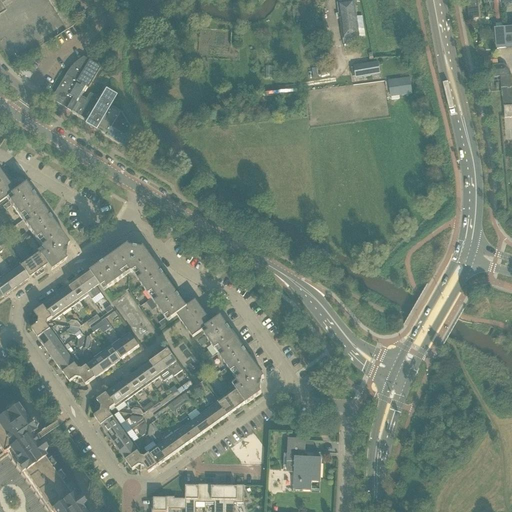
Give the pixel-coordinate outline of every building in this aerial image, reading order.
[(46,0),(66,31),(76,24),(61,0),(46,0)] [(362,17),(356,17),(353,0),(345,0),(345,2),(337,3),(343,45),(360,42),(359,38),(365,37),(362,17)] [(466,0),(468,19),(478,18),(476,0),(466,0)] [(511,47),(511,27),(503,28),(505,48),(511,47)] [(505,48),(503,28),(494,29),(496,49),(505,48)] [(485,65),(498,63),(498,56),(484,57),(485,65)] [(66,73),(65,75),(51,99),(71,112),(81,97),(86,88),(87,89),(100,68),(83,57),(79,60),(74,64),(70,68),(66,73)] [(378,63),(354,67),(356,77),(379,73),(378,63)] [(503,64),(497,65),(492,66),(493,78),(500,77),(509,76),(508,68),(503,64)] [(21,68),(18,73),(29,79),(32,75),(21,68)] [(410,79),(389,82),(391,97),(412,94),(410,79)] [(80,98),(81,97),(71,112),(87,121),(85,124),(90,127),(91,126),(96,129),(97,127),(98,128),(98,129),(105,134),(106,132),(107,133),(105,135),(129,149),(131,141),(133,142),(132,143),(133,143),(133,141),(134,140),(134,138),(134,137),(134,135),(133,134),(133,133),(132,132),(122,113),(110,106),(115,98),(104,91),(99,99),(89,93),(85,101),(80,98)] [(8,184),(6,181),(0,185),(0,202),(6,199),(22,221),(41,207),(35,198),(37,197),(33,191),(31,193),(25,184),(14,192),(8,184)] [(47,216),(41,207),(22,221),(38,243),(57,229),(51,221),(54,219),(50,214),(47,216)] [(57,229),(38,243),(41,247),(40,249),(36,252),(46,266),(50,271),(66,260),(64,258),(66,246),(68,245),(57,229)] [(128,245),(113,256),(127,275),(130,273),(132,273),(135,277),(155,263),(144,248),(142,249),(130,247),(128,245)] [(36,252),(28,258),(38,272),(46,266),(36,252)] [(127,275),(113,256),(105,261),(103,259),(97,264),(98,266),(90,272),(91,273),(99,285),(104,292),(127,275)] [(28,258),(22,262),(19,264),(29,278),(38,272),(28,258)] [(155,263),(135,277),(151,299),(171,285),(165,277),(167,276),(163,269),(160,271),(155,263)] [(29,278),(19,264),(10,271),(20,285),(29,278)] [(20,285),(10,271),(1,277),(11,291),(20,285)] [(91,273),(79,282),(89,296),(98,289),(96,287),(99,285),(91,273)] [(1,277),(0,277),(0,294),(2,297),(11,291),(1,277)] [(89,296),(79,282),(70,288),(80,302),(89,296)] [(176,293),(171,285),(151,299),(165,319),(168,322),(177,316),(184,327),(204,313),(196,301),(186,307),(181,300),(184,298),(179,292),(176,293)] [(80,302),(70,288),(61,294),(71,308),(80,302)] [(71,308),(61,294),(52,301),(62,315),(71,308)] [(62,315),(52,301),(43,307),(52,319),(51,319),(53,321),(62,315)] [(52,319),(43,307),(34,313),(39,320),(38,322),(47,324),(48,322),(51,319),(52,319)] [(204,313),(184,327),(193,338),(202,332),(218,354),(237,340),(231,332),(234,330),(229,324),(226,325),(221,317),(211,324),(204,313)] [(165,319),(159,323),(161,327),(168,322),(165,319)] [(47,324),(38,322),(38,325),(31,329),(38,339),(50,330),(50,329),(47,325),(47,324)] [(52,328),(50,329),(50,330),(38,339),(44,347),(58,337),(52,328)] [(120,340),(130,354),(139,347),(129,333),(120,340)] [(58,337),(44,347),(51,356),(65,346),(58,337)] [(203,338),(198,342),(201,347),(208,343),(204,337),(203,338)] [(120,340),(111,346),(121,360),(130,354),(120,340)] [(243,348),(237,340),(218,354),(234,377),(253,363),(247,355),(250,353),(245,346),(243,348)] [(71,355),(65,346),(51,356),(57,365),(71,355)] [(121,360),(111,346),(102,352),(113,366),(121,360)] [(168,350),(159,357),(169,371),(172,376),(173,377),(182,371),(168,350)] [(113,366),(102,352),(94,359),(104,373),(113,366)] [(78,364),(71,355),(57,365),(63,374),(75,365),(76,366),(78,364)] [(159,357),(150,363),(160,377),(163,382),(172,376),(169,371),(159,357)] [(104,373),(94,359),(84,365),(86,367),(95,379),(104,373)] [(150,363),(141,369),(151,383),(160,377),(150,363)] [(253,363),(234,377),(236,380),(236,382),(232,385),(235,390),(245,404),(246,405),(261,393),(260,391),(262,379),(264,378),(253,363)] [(75,365),(63,374),(70,383),(76,378),(79,379),(80,370),(78,369),(76,366),(75,365)] [(82,370),(80,370),(79,379),(81,379),(86,386),(95,379),(86,367),(82,370)] [(151,383),(141,369),(132,376),(142,390),(151,383)] [(132,376),(124,382),(134,396),(142,390),(132,376)] [(124,382),(115,388),(125,402),(134,396),(124,382)] [(125,402),(115,388),(106,395),(114,407),(115,409),(125,402)] [(235,390),(232,392),(227,396),(237,410),(245,404),(235,390)] [(186,394),(182,397),(177,400),(179,404),(184,400),(188,402),(190,400),(188,398),(186,394)] [(114,407),(106,395),(97,401),(101,407),(101,410),(110,411),(110,410),(114,407)] [(227,396),(218,402),(228,416),(237,410),(227,396)] [(177,400),(171,404),(168,407),(172,413),(174,412),(174,408),(179,404),(177,400)] [(228,416),(218,402),(209,409),(219,423),(228,416)] [(80,511),(79,510),(83,507),(78,501),(74,504),(69,496),(73,493),(68,486),(64,489),(59,483),(63,480),(59,473),(55,476),(50,470),(54,467),(49,460),(45,463),(41,456),(45,453),(42,450),(40,447),(36,450),(28,439),(33,435),(32,433),(36,430),(31,423),(27,426),(15,410),(14,411),(11,407),(4,412),(7,416),(0,420),(0,511),(80,511)] [(209,409),(200,415),(210,429),(219,423),(209,409)] [(110,411),(101,410),(100,412),(94,417),(101,426),(113,417),(112,417),(110,413),(110,411)] [(192,421),(191,421),(201,435),(210,429),(200,415),(192,421)] [(113,417),(101,426),(107,435),(121,425),(114,416),(112,417),(113,417)] [(192,421),(189,417),(180,423),(183,427),(193,441),(201,435),(191,421),(192,421)] [(121,425),(107,435),(113,444),(127,434),(121,425)] [(193,441),(183,427),(174,434),(184,448),(193,441)] [(127,434),(113,444),(119,453),(134,443),(127,434)] [(174,434),(165,440),(175,454),(184,448),(174,434)] [(165,440),(156,446),(166,460),(175,454),(165,440)] [(289,440),(288,454),(284,454),(283,470),(287,470),(287,472),(294,472),(293,489),(311,490),(312,481),(320,482),(321,459),(313,459),(313,441),(289,440)] [(140,452),(134,443),(119,453),(126,461),(138,453),(140,452)] [(166,460),(156,446),(147,453),(148,455),(149,455),(157,467),(166,460)] [(141,457),(138,453),(126,461),(132,471),(139,466),(141,466),(143,457),(141,457)] [(144,458),(143,457),(141,466),(144,467),(148,473),(157,467),(149,455),(148,455),(144,458)] [(185,510),(185,511),(195,511),(196,508),(196,503),(205,503),(205,486),(197,485),(197,487),(193,487),(193,485),(192,485),(192,487),(186,487),(186,485),(185,485),(185,499),(186,499),(185,510)] [(205,486),(205,503),(214,503),(213,511),(224,511),(224,486),(224,487),(218,487),(218,486),(218,487),(213,487),(214,486),(205,486)] [(224,486),(224,511),(234,511),(234,504),(244,504),(244,486),(235,486),(235,488),(231,488),(231,486),(230,488),(225,487),(225,486),(224,486)] [(152,510),(151,511),(169,511),(169,510),(185,510),(186,499),(185,499),(174,499),(174,498),(159,497),(159,499),(152,499),(153,500),(153,505),(152,505),(152,506),(153,506),(153,510),(152,510)]
